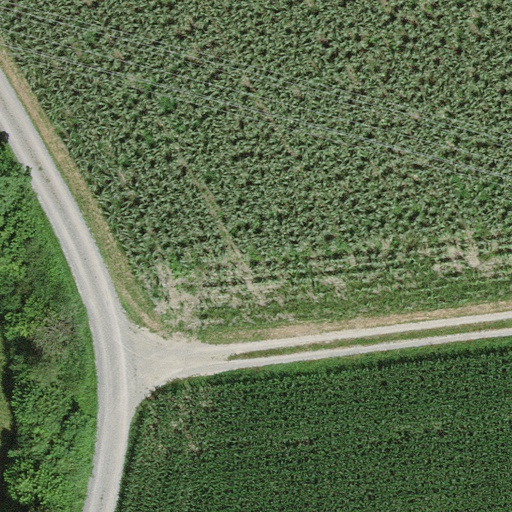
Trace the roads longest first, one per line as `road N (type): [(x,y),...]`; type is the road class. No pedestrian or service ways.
road 1 (track): [(100,511),(114,371),(104,320),(90,267),(0,94)]
road 2 (track): [(114,371),(511,321)]
